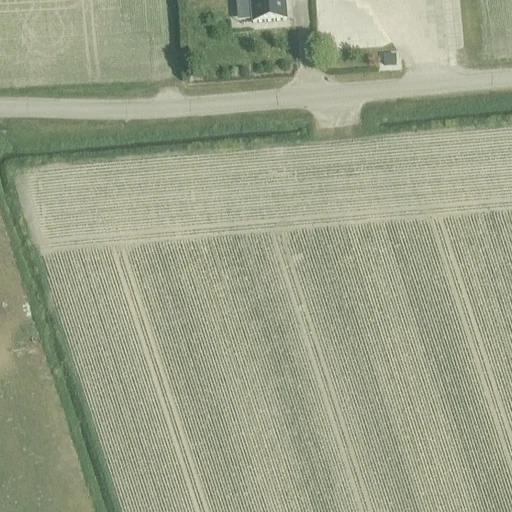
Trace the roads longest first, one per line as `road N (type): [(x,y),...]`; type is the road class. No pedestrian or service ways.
road 1 (unclassified): [(0,106),(145,110),(511,79)]
road 2 (unknown): [(464,83),(401,8),(355,0)]
